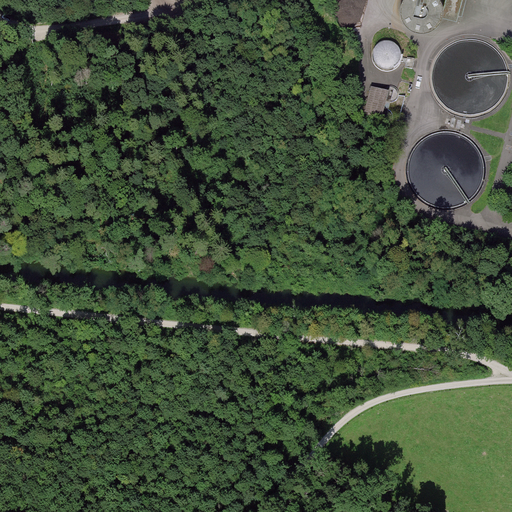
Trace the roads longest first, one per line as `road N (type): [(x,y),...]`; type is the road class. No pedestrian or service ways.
road 1 (track): [(511,366),(463,345),(0,301)]
road 2 (track): [(272,511),(329,441),(376,414),(511,389)]
road 3 (track): [(0,30),(193,0)]
